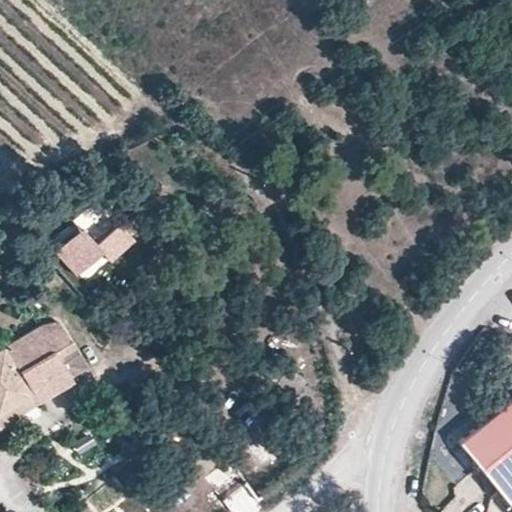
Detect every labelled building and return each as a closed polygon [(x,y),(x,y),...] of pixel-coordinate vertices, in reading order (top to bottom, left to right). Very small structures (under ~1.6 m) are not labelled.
[(121,225),(99,247),(104,252),(114,263),(136,241),(121,225)] [(99,247),(83,231),(57,256),(78,278),(104,252),(99,247)] [(73,346),(62,329),(39,323),(0,346),(0,424),(0,423),(0,410),(31,392),(37,402),(72,380),(57,355),(73,346)] [(285,370),(297,353),(280,342),(268,358),(272,360),(285,370)] [(85,365),(73,346),(57,355),(69,375),(85,365)] [(285,370),(272,360),(262,374),(276,384),(285,370)] [(511,511),(511,391),(448,443),(504,511),(511,511)] [(0,423),(0,424),(37,402),(31,392),(0,410),(0,423)]
